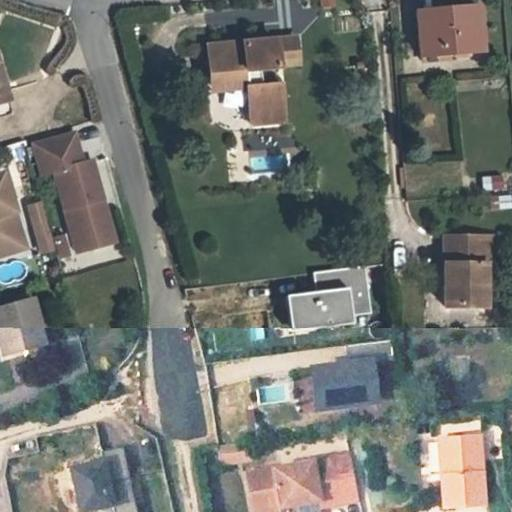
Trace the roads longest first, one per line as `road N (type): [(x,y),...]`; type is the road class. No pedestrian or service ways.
road 1 (track): [(134,201),(180,511)]
road 2 (track): [(155,379),(106,423),(0,453)]
